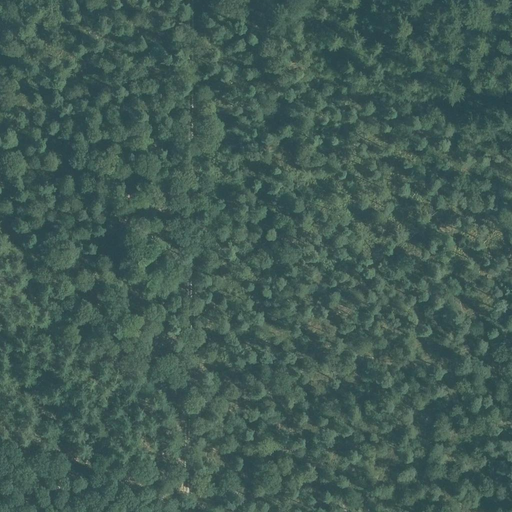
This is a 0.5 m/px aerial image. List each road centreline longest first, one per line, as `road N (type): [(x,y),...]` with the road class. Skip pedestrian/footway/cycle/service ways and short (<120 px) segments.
road 1 (track): [(188,0),(187,511)]
road 2 (track): [(511,331),(401,364),(317,348),(250,359),(187,383)]
